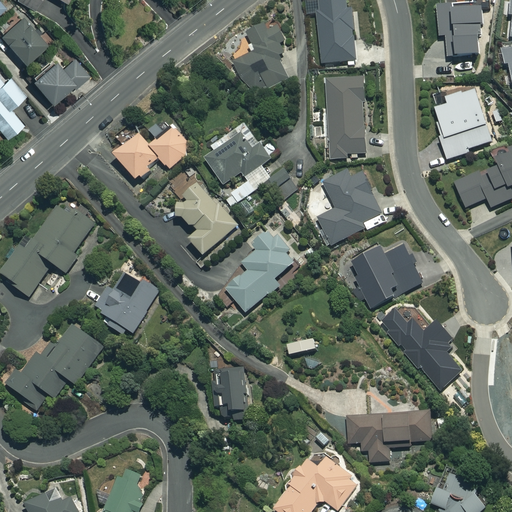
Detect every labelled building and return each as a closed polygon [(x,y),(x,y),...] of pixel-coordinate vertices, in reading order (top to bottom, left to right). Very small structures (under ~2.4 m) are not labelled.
[(15,0),(16,0),(32,10),(38,0),(59,0),(64,3),(65,0),(15,0)] [(317,12),(322,65),(358,61),(355,37),(353,37),(352,32),(355,32),(352,9),(348,9),(346,0),(318,0),(320,12),(317,12)] [(452,11),(452,8),(437,9),(439,39),(446,38),(447,59),(479,57),(477,38),(483,38),(481,9),(452,11)] [(46,44),(22,17),(0,37),(0,38),(24,65),(46,44)] [(247,35),(252,45),(249,47),(253,55),(234,63),(239,73),(241,72),(252,96),(288,79),(278,58),(284,55),(279,45),(284,43),(277,28),(267,32),(265,27),(247,35)] [(509,66),(511,79),(511,49),(502,52),(505,67),(509,66)] [(91,76),(75,57),(60,69),(54,61),(30,81),(49,104),(71,86),(74,89),(91,76)] [(0,131),(7,139),(23,126),(9,109),(25,96),(9,78),(2,84),(0,80),(0,131)] [(363,103),(367,103),(365,79),(326,81),(330,161),(348,161),(348,155),(352,155),(352,160),(358,160),(358,155),(369,154),(367,111),(364,111),(363,103)] [(463,95),(462,91),(445,97),(448,106),(435,110),(440,126),(436,127),(447,161),(469,154),(468,151),(493,143),(477,91),(463,95)] [(270,141),(262,147),(243,120),(207,145),(213,154),(205,160),(224,188),(242,175),(248,184),(227,199),(233,207),(271,181),(262,167),(279,155),(270,141)] [(159,142),(157,141),(149,147),(140,135),(113,158),(137,185),(153,171),(151,169),(159,161),(170,173),(188,157),(189,144),(179,130),(176,132),(174,129),(159,142)] [(499,169),(487,175),(488,177),(482,180),(479,174),(454,185),(466,210),(487,201),(491,210),(511,200),(511,153),(495,161),(499,169)] [(357,169),(325,186),(338,210),(318,220),(333,248),(365,230),(363,227),(382,216),(357,169)] [(291,181),(283,172),(270,183),(277,192),(291,181)] [(203,258),(237,227),(198,184),(182,196),(187,204),(184,205),(176,206),(176,221),(184,222),(193,232),(194,231),(198,234),(188,243),(203,258)] [(0,277),(15,289),(13,291),(27,302),(54,267),(66,276),(81,255),(76,252),(97,224),(64,200),(31,244),(24,239),(0,270),(0,277)] [(431,247),(418,231),(412,237),(424,252),(431,247)] [(287,256),(291,253),(280,239),(276,243),(269,234),(252,247),(258,254),(244,266),(250,273),(227,291),(245,314),(280,287),(275,281),(294,266),(287,256)] [(384,256),(380,250),(353,264),(359,277),(355,279),(371,310),(424,284),(404,246),(384,256)] [(102,313),(101,315),(112,322),(108,328),(123,337),(127,331),(134,335),(159,293),(144,284),(142,286),(125,275),(114,292),(108,289),(96,309),(102,313)] [(422,369),(441,392),(462,373),(446,355),(451,351),(448,347),(453,342),(436,324),(424,334),(413,321),(408,325),(396,311),(382,322),(390,332),(388,334),(400,347),(402,346),(407,352),(404,355),(418,372),(422,369)] [(105,351),(73,327),(57,347),(53,343),(42,357),(39,355),(23,376),(18,372),(7,386),(39,411),(49,399),(53,403),(69,383),(76,388),(105,351)] [(220,412),(221,423),(245,422),(243,370),(212,371),(213,412),(220,412)] [(327,420),(328,434),(334,433),(335,446),(362,444),(363,452),(370,452),(371,464),(391,463),(391,449),(411,448),(410,444),(434,442),(432,413),(327,420)] [(286,493),(273,510),(275,511),(310,511),(317,505),(326,503),(337,511),(339,511),(357,486),(353,483),(355,480),(328,459),(306,462),(301,470),(296,469),(292,472),(291,475),(293,479),(286,487),(286,493)] [(142,477),(122,469),(104,511),(142,511),(149,494),(137,489),(142,477)] [(485,511),(461,480),(451,476),(445,490),(438,491),(431,505),(444,511),(485,511)] [(80,511),(73,498),(63,503),(57,490),(26,505),(29,511),(80,511)]
